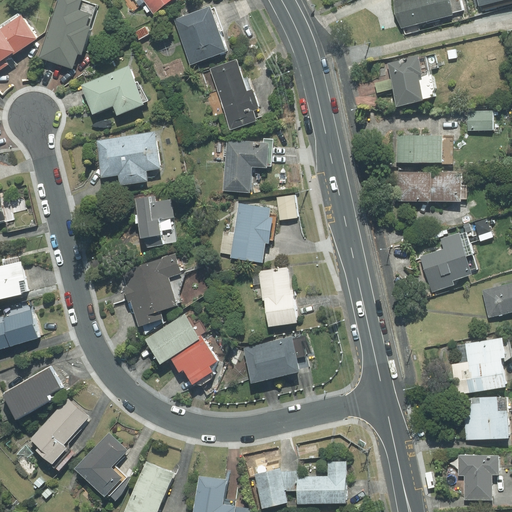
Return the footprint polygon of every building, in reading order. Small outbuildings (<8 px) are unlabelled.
[(83,0),(58,0),(39,58),(72,69),(77,53),(81,55),(89,30),(92,29),(100,6),(83,0)] [(144,0),(153,13),(170,0),(144,0)] [(396,0),(403,29),(467,14),(463,0),(396,0)] [(511,0),(476,0),(480,12),(511,3),(511,0)] [(210,7),(174,20),(190,64),(225,51),(218,32),(223,30),(214,7),(210,9),(210,7)] [(11,56),(37,39),(19,12),(0,24),(0,68),(8,63),(12,69),(17,65),(11,56)] [(435,54),(388,64),(392,79),(394,88),(397,104),(433,97),(432,92),(434,89),(430,69),(438,67),(435,54)] [(259,109),(253,89),(246,91),(236,60),(210,68),(230,129),(255,121),(252,111),(259,109)] [(117,115),(143,105),(143,103),(148,101),(137,82),(134,83),(128,67),(82,85),(93,113),(113,105),(117,115)] [(394,88),(392,79),(375,83),(377,93),(394,88)] [(468,111),(468,130),(493,130),(492,111),(468,111)] [(146,171),(160,169),(155,132),(96,140),(102,177),(119,174),(120,185),(147,181),(146,171)] [(442,164),(453,164),(453,136),(397,136),(397,162),(442,162),(442,164)] [(271,166),(273,139),(264,139),(263,143),(227,140),(224,190),(249,192),(251,166),(266,167),(266,166),(271,166)] [(398,201),(430,201),(430,173),(398,172),(398,201)] [(461,173),(430,173),(430,201),(461,201),(461,199),(466,199),(466,185),(461,185),(461,173)] [(7,193),(0,194),(0,221),(13,218),(7,193)] [(277,197),(280,219),(298,217),(295,194),(277,197)] [(145,247),(178,242),(171,199),(156,202),(155,197),(138,199),(145,247)] [(231,254),(231,257),(262,262),(265,244),(269,244),(270,240),(272,241),(277,215),(269,213),(270,209),(239,204),(235,233),(224,232),(221,252),(231,254)] [(486,219),(475,223),(481,241),(492,237),(486,219)] [(421,257),(432,291),(453,284),(452,281),(472,274),(471,271),(478,268),(467,231),(442,239),(445,249),(421,257)] [(131,301),(139,325),(162,318),(160,310),(182,303),(179,293),(186,273),(183,264),(177,266),(174,256),(123,272),(128,286),(123,287),(128,302),(131,301)] [(0,298),(29,292),(22,261),(0,265),(0,298)] [(288,268),(252,273),(256,298),(262,297),(263,300),(265,300),(268,327),(297,323),(293,296),(296,296),(295,289),(291,290),(288,268)] [(511,283),(483,291),(489,316),(511,310),(511,283)] [(0,349),(42,337),(34,308),(31,309),(29,303),(2,310),(5,318),(0,320),(0,349)] [(184,315),(146,339),(161,361),(169,356),(201,335),(207,332),(200,320),(195,323),(190,315),(186,318),(184,315)] [(217,361),(201,335),(169,356),(179,372),(183,369),(192,384),(196,381),(198,385),(201,385),(211,379),(212,376),(210,373),(212,371),(208,366),(217,361)] [(291,338),(243,348),(251,383),(299,372),(296,358),(311,355),(306,336),(291,339),(291,338)] [(505,386),(500,358),(505,357),(502,338),(456,345),(459,363),(452,364),(457,394),(505,386)] [(17,419),(50,402),(46,396),(63,387),(52,367),(3,394),(17,419)] [(37,450),(59,469),(73,453),(69,449),(68,443),(90,418),(67,398),(31,439),(40,447),(37,450)] [(506,398),(464,400),(466,440),(508,438),(506,398)] [(115,500),(122,493),(129,480),(115,466),(126,455),(127,450),(109,432),(74,469),(104,497),(108,493),(115,500)] [(465,475),(465,499),(491,499),(491,475),(499,475),(499,455),(459,456),(459,475),(465,475)] [(157,511),(174,473),(146,461),(124,511),(157,511)] [(328,477),(298,477),(298,491),(298,504),(346,504),(346,462),(328,462),(328,477)] [(262,508),(287,502),(284,491),(280,472),(279,469),(255,475),(262,508)] [(284,491),(291,491),(291,471),(280,472),(284,491)] [(431,472),(425,473),(429,489),(435,487),(431,472)] [(225,500),(229,480),(200,477),(194,511),(255,511),(255,509),(235,506),(236,501),(225,500)]
